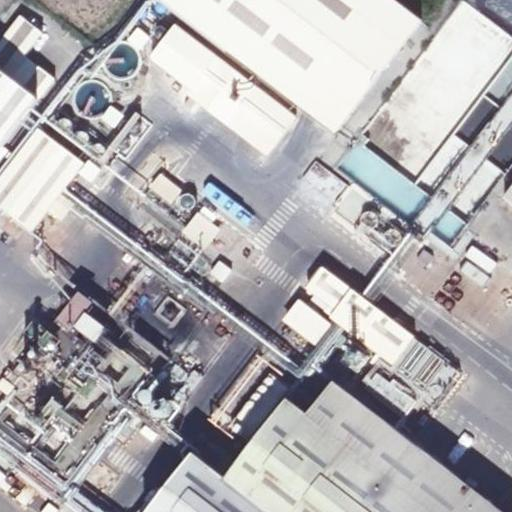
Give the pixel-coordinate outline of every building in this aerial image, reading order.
[(160,0),(337,135),(424,22),(395,0),(160,0)] [(43,33),(22,17),(0,44),(0,151),(55,79),(25,56),(43,33)] [(219,57),(178,26),(153,57),(195,89),(219,57)] [(299,118),(219,57),(195,89),(275,150),(299,118)] [(86,164),(41,129),(0,183),(0,207),(34,233),(50,211),(62,220),(78,199),(66,190),(86,164)] [(329,211),(348,186),(317,161),(297,187),(329,211)] [(149,190),(172,205),(183,187),(160,173),(149,190)] [(343,228),(365,199),(354,190),(332,219),(343,228)] [(202,217),(190,233),(206,245),(218,230),(202,217)] [(511,233),(496,219),(482,235),(502,253),(511,241),(511,233)] [(218,260),(209,275),(224,284),(233,269),(218,260)] [(354,290),(332,319),(361,340),(382,312),(354,290)] [(92,344),(108,322),(73,296),(57,317),(92,344)] [(196,455),(152,511),(502,511),(336,384),(311,416),(291,401),(229,480),(196,455)] [(51,419),(52,414),(52,410),(50,408),(48,405),(44,403),(41,402),(38,403),(35,404),(32,406),(31,409),(30,412),(30,416),(31,419),(34,423),(38,424),(43,425),(46,424),(48,422),(51,419)] [(82,425),(82,422),(82,418),(80,415),(74,412),(72,411),(67,412),(64,413),(62,415),(61,418),(60,421),(61,425),(63,427),(65,430),(68,432),(72,433),(75,432),(80,428),(82,425)] [(67,443),(67,438),(66,436),(64,433),(61,432),(58,431),(55,431),(51,432),(48,433),(46,436),(45,440),(45,443),(45,446),(50,450),(54,452),(57,453),(61,452),(65,449),(66,446),(67,443)]
